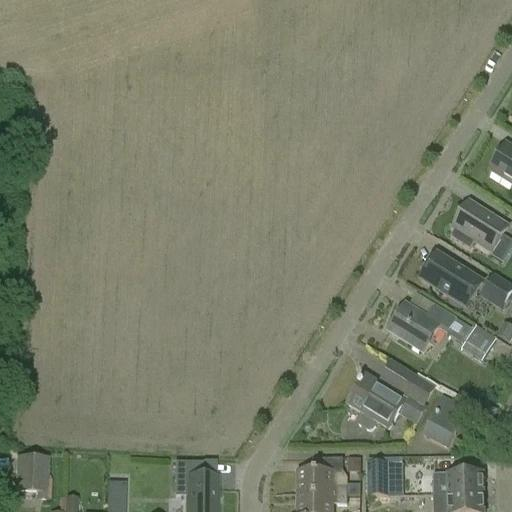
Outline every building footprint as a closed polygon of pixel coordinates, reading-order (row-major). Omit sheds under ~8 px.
[(511,150),(506,147),(489,174),(511,187),(511,150)] [(455,233),(451,240),(469,252),(473,245),(492,257),(503,239),(509,230),(469,205),(452,232),(455,233)] [(436,258),(421,282),(467,311),(482,286),(436,258)] [(511,288),(494,278),(479,301),(502,315),(511,297),(511,288)] [(404,308),(388,334),(424,357),(438,333),(447,339),(448,337),(462,346),(471,330),(457,322),(457,321),(434,307),(426,321),(408,310),(404,308)] [(476,330),(461,353),(481,366),(496,342),(476,330)] [(406,373),(394,393),(404,399),(408,402),(424,411),(436,391),(416,379),(406,373)] [(366,378),(347,409),(361,417),(357,423),(358,427),(369,434),(375,432),(378,426),(389,433),(397,419),(416,430),(427,413),(424,411),(408,402),(407,404),(366,378)] [(434,416),(422,441),(448,455),(461,431),(469,415),(443,400),(434,416)] [(15,460),(14,497),(37,498),(36,505),(47,505),(47,498),(49,462),(15,460)] [(348,460),(348,474),(362,473),(362,460),(348,460)] [(298,474),(297,499),(348,499),(348,488),(348,481),(343,478),(343,462),(312,463),(312,474),(298,474)] [(389,466),(366,467),(367,500),(389,500),(389,466)] [(175,467),(175,501),(186,501),(186,511),(217,511),(217,480),(203,480),(203,467),(175,467)] [(448,477),(433,477),(434,499),(448,499),(484,498),(483,477),(448,477)] [(130,511),(130,484),(111,484),(110,511),(130,511)] [(448,510),(434,511),(483,511),(484,498),(448,499),(448,510)] [(297,499),(297,511),(333,511),(333,508),(360,508),(360,500),(348,499),(297,499)] [(77,511),(78,501),(65,501),(64,511),(77,511)]
